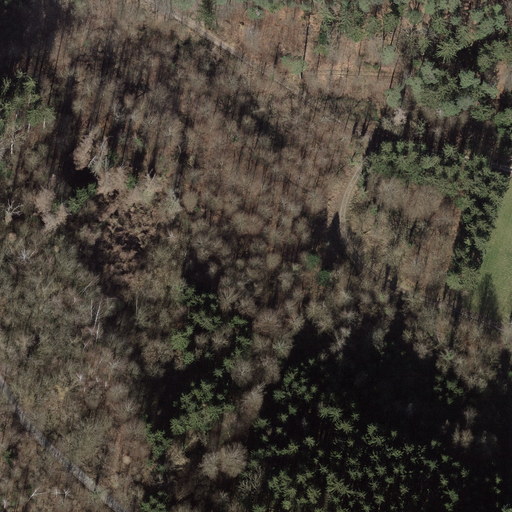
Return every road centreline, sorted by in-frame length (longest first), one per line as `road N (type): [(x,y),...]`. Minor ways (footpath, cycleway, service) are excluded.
road 1 (track): [(511,332),(393,284),(350,250),(341,220),(350,185),(372,154),(384,151)]
road 2 (track): [(384,151),(159,0)]
road 3 (track): [(124,511),(33,429),(0,381)]
road 4 (track): [(384,151),(406,145),(511,168)]
